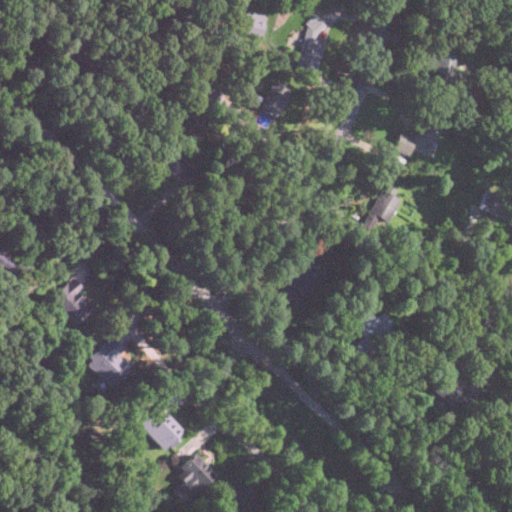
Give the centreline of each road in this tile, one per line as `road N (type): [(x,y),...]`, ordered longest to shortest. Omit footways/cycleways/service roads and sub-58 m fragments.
road 1 (residential): [(0,89),(393,491)]
road 2 (residential): [(386,0),(359,96),(308,193),(218,307)]
road 3 (residential): [(511,337),(464,325),(440,300),(450,268),(476,261),(511,303)]
